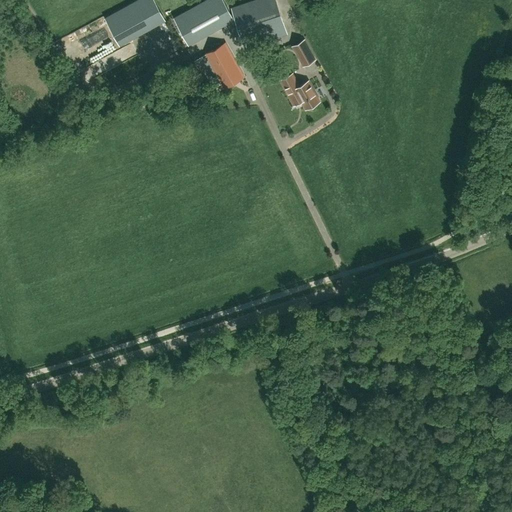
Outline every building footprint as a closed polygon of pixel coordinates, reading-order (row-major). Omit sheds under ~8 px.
[(153,0),(138,0),(105,18),(120,44),(165,20),(153,0)] [(205,0),(174,17),(189,44),(234,20),(222,0),(205,0)] [(287,34),(275,0),(253,0),(232,7),(245,47),(287,34)] [(93,51),(106,47),(102,36),(89,40),(93,51)] [(314,59),(304,40),(293,45),(304,65),(314,59)] [(66,54),(75,49),(71,42),(62,47),(66,54)] [(226,43),(205,54),(224,88),(244,76),(226,43)] [(103,57),(96,60),(102,70),(108,67),(103,57)] [(299,86),(297,83),(292,74),(281,80),(294,104),(302,100),(306,108),(319,101),(308,81),(299,86)] [(138,112),(156,106),(152,93),(134,100),(138,112)]
